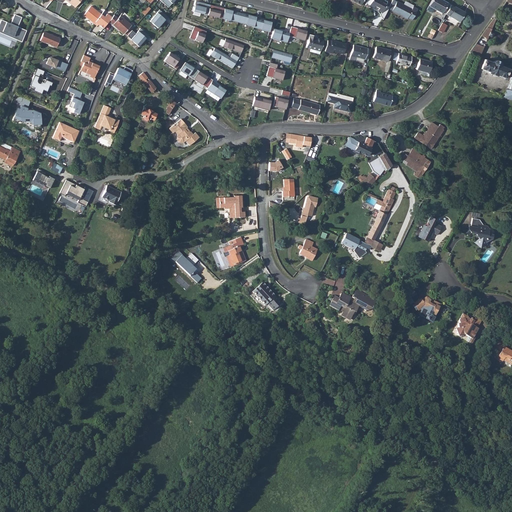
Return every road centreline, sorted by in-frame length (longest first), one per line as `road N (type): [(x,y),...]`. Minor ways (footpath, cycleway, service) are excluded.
road 1 (track): [(0,249),(115,294),(204,350),(511,500)]
road 2 (residential): [(239,0),(457,57)]
road 3 (residential): [(264,128),(336,128),(403,114),(433,92),(457,57)]
road 4 (residential): [(264,128),(266,250),(286,282),(305,284)]
road 5 (residential): [(141,65),(217,131),(233,136),(264,128)]
road 6 (residential): [(18,0),(141,65)]
road 7 (track): [(115,294),(163,173)]
road 8 (residential): [(241,84),(256,47),(180,18)]
